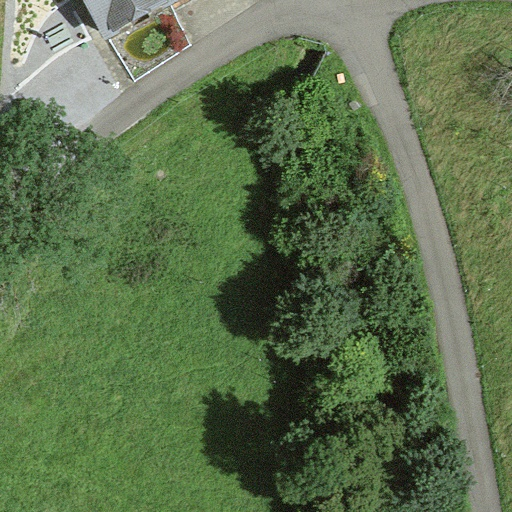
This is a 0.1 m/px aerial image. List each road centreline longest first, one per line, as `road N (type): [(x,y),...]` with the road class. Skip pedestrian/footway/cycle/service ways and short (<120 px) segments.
road 1 (residential): [(480,511),(425,238),(350,0)]
road 2 (residential): [(342,0),(293,9),(223,45),(141,98),(0,211)]
